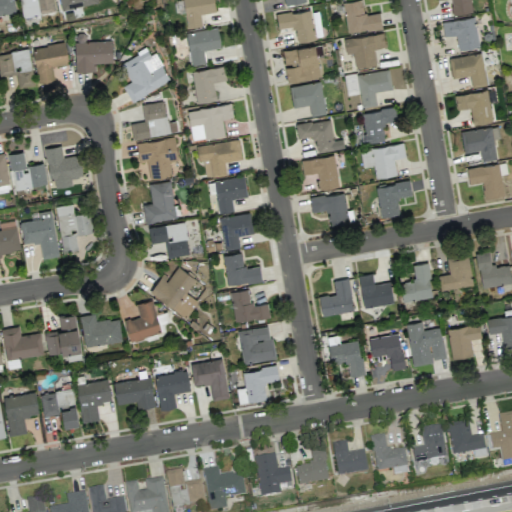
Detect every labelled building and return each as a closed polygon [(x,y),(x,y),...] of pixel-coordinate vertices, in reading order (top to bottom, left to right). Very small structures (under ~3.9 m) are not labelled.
[(0,0),(0,14),(16,11),(13,0),(0,0)] [(18,0),(21,20),(40,18),(39,12),(54,10),(52,0),(18,0)] [(58,0),(60,9),(97,2),(96,0),(58,0)] [(182,0),(186,27),(201,25),(200,13),(215,11),(212,0),(182,0)] [(381,27),(379,12),(363,14),(361,0),(353,0),(342,2),(347,32),(381,27)] [(450,0),(453,14),(472,11),(469,0),(450,0)] [(314,39),(310,9),(276,14),(278,28),(294,26),(296,42),(314,39)] [(444,36),(455,34),(458,50),(479,46),(473,16),(441,22),(444,36)] [(186,31),(189,64),(205,62),(204,49),(220,48),(218,28),(186,31)] [(354,67),(375,65),(374,48),(384,47),(383,34),(343,38),(345,53),(353,53),(354,67)] [(73,42),(75,72),(95,71),(94,64),(112,63),(111,40),(73,42)] [(67,64),(65,43),(32,48),(37,82),(54,80),(52,66),(67,64)] [(282,49),(284,66),(286,81),(319,77),(315,45),(282,49)] [(122,86),(131,101),(169,79),(154,53),(150,55),(146,48),(121,62),(131,80),(122,86)] [(33,85),(28,50),(0,53),(0,76),(16,74),(17,87),(33,85)] [(448,58),(451,78),(469,75),(471,87),(486,85),(480,52),(448,58)] [(191,70),(195,103),(215,100),(213,81),(225,79),(224,66),(191,70)] [(343,76),(347,95),(359,93),(361,107),(376,104),(374,91),(391,88),(388,68),(343,76)] [(325,113),(319,81),(289,86),(293,107),(308,104),(310,116),(325,113)] [(454,94),(456,108),(470,107),(472,124),(491,122),(488,90),(454,94)] [(132,139),(176,133),(174,121),(166,122),(163,101),(141,104),(143,121),(130,123),(132,139)] [(224,135),(222,118),(232,117),(231,104),(187,109),(191,139),(224,135)] [(361,112),(365,142),(384,140),(382,121),(397,119),(395,107),(361,112)] [(316,152),(343,148),(342,138),(333,140),(329,119),(295,124),(297,138),(314,136),(316,152)] [(481,161),(496,159),(490,126),(459,131),(463,153),(479,150),(481,161)] [(138,161),(146,160),(149,179),(171,176),(169,160),(177,159),(174,137),(135,142),(138,161)] [(241,159),(238,139),(196,145),(198,160),(203,160),(205,177),(226,174),(224,161),(241,159)] [(396,174),(393,158),(405,156),(402,142),(359,149),(362,168),(373,166),(375,178),(396,174)] [(79,154),(62,156),(60,144),(44,146),(49,180),(82,175),(79,154)] [(13,188),(46,184),(43,162),(24,165),(22,150),(7,153),(13,188)] [(0,185),(8,184),(4,152),(0,152),(0,185)] [(301,160),(303,174),(316,172),(318,189),(338,186),(333,154),(301,160)] [(469,184),(481,182),(484,198),(503,194),(497,163),(466,168),(469,184)] [(218,212),(233,210),(231,198),(246,196),(243,176),(207,181),(209,193),(215,193),(218,212)] [(375,186),(380,216),(398,213),(396,197),(411,195),(409,180),(375,186)] [(311,212),(327,209),(329,225),(347,223),(343,192),(309,196),(311,212)] [(54,206),(61,251),(77,249),(75,235),(92,232),(89,212),(73,214),(71,203),(54,206)] [(57,256),(51,210),(35,212),(36,220),(20,222),(22,244),(39,242),(41,258),(57,256)] [(224,250),(239,247),(237,235),(252,233),(249,212),(219,217),(224,250)] [(147,226),(149,243),(164,241),(166,257),(188,254),(184,222),(147,226)] [(0,253),(19,250),(16,228),(0,230),(0,253)] [(511,282),(508,263),(491,266),(488,251),(475,253),(481,288),(511,282)] [(258,265),(243,267),(240,252),(222,255),(227,285),(261,280),(258,265)] [(472,284),(467,253),(446,257),(448,273),(438,275),(440,290),(472,284)] [(432,296),(426,262),(411,265),(414,280),(398,283),(402,302),(432,296)] [(168,278),(162,273),(149,291),(184,318),(197,301),(185,292),(195,279),(177,265),(168,278)] [(392,302),(389,281),(373,284),(372,273),(358,275),(363,307),(392,302)] [(353,310),(348,278),(332,280),(334,293),(318,296),(321,315),(353,310)] [(234,321),(269,316),(267,303),(251,305),(248,288),(229,291),(234,321)] [(138,316),(123,320),(129,340),(160,332),(151,299),(135,303),(138,316)] [(79,350),(74,313),(57,316),(59,329),(44,331),(47,354),(79,350)] [(95,320),(93,313),(79,315),(84,346),(121,340),(117,317),(95,320)] [(503,348),(511,347),(511,314),(486,319),(488,333),(501,332),(503,348)] [(440,327),(422,329),(421,321),(405,324),(411,364),(444,359),(440,327)] [(450,358),(472,356),(470,339),(480,338),(479,324),(447,328),(450,358)] [(242,363),(274,358),(269,325),(235,330),(238,348),(240,348),(242,363)] [(42,354),(40,332),(19,334),(18,326),(1,327),(5,358),(42,354)] [(403,368),(399,333),(368,337),(371,356),(388,354),(390,370),(403,368)] [(363,374),(358,340),(327,344),(330,362),(346,359),(348,376),(363,374)] [(221,358),(189,364),(193,386),(209,383),(212,400),(228,397),(221,358)] [(242,371),(244,386),(236,388),(238,403),(265,398),(263,382),(278,380),(275,365),(242,371)] [(155,374),(158,409),(175,408),(173,392),(189,391),(187,371),(155,374)] [(149,376),(112,383),(117,404),(135,400),(136,408),(154,405),(149,376)] [(76,384),(81,421),(98,419),(96,403),(111,401),(107,379),(76,384)] [(77,424),(72,389),(39,393),(42,415),(61,413),(62,426),(77,424)] [(26,432),(23,416),(38,414),(34,392),(2,397),(8,435),(26,432)] [(511,411),(497,413),(499,432),(488,433),(490,449),(499,447),(501,461),(511,460),(511,411)] [(421,427),(423,445),(411,447),(413,461),(444,456),(440,424),(421,427)] [(451,453),(484,449),(482,433),(469,435),(468,424),(448,426),(451,453)] [(403,447),(386,449),(383,433),(370,436),(375,470),(392,468),(392,473),(406,471),(403,447)] [(363,448),(347,451),(345,440),(331,443),(336,475),(366,470),(363,448)] [(288,466),(276,468),(274,453),(254,456),(259,496),(280,493),(278,483),(290,482),(288,466)] [(294,465),(297,484),(327,479),(323,459),(294,465)] [(208,510),(226,507),(224,496),(244,493),(241,470),(218,473),(217,466),(202,468),(208,510)] [(164,471),(170,505),(203,500),(199,479),(183,482),(180,468),(164,471)] [(124,482),(128,511),(142,511),(150,511),(166,511),(161,476),(143,479),(145,488),(137,489),(136,480),(124,482)] [(88,488),(91,511),(125,511),(123,497),(105,500),(102,486),(88,488)] [(66,503),(48,506),(49,511),(86,511),(84,491),(65,493),(66,503)]
